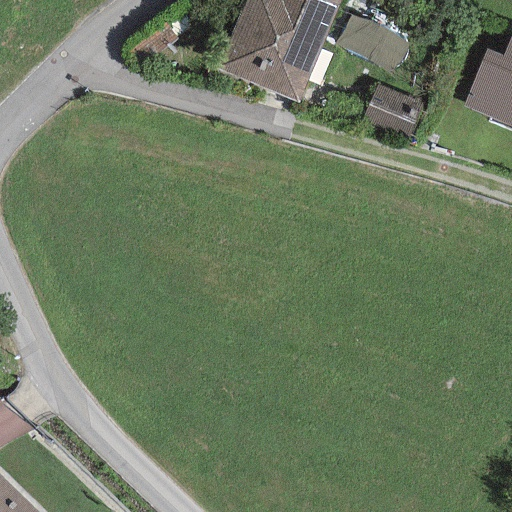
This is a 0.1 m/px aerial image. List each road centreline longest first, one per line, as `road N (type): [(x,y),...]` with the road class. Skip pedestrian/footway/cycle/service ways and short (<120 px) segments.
road 1 (track): [(67,75),(511,192)]
road 2 (residential): [(176,511),(67,396),(30,333),(0,255)]
road 3 (residential): [(139,0),(0,147)]
